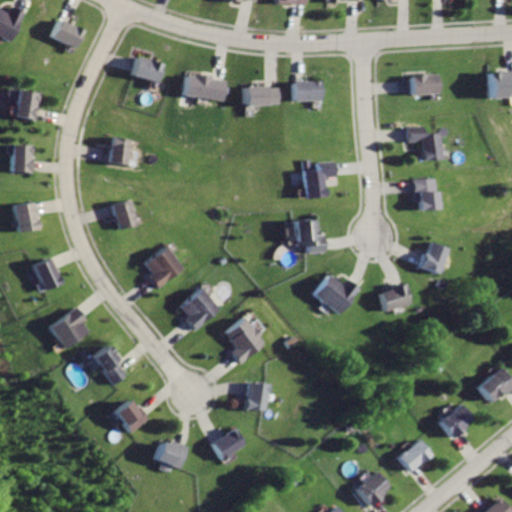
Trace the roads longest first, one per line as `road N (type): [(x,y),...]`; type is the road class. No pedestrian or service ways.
road 1 (residential): [(126,8),(76,118),(76,228),(115,307),(184,390)]
road 2 (residential): [(511,33),(271,44),(191,29),(108,0)]
road 3 (residential): [(363,43),(370,234)]
